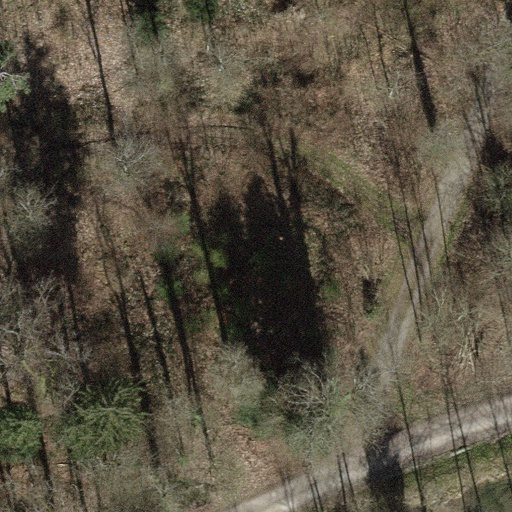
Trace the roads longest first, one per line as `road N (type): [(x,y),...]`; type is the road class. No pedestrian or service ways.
road 1 (track): [(263,511),(346,476),(511,9)]
road 2 (track): [(346,476),(511,417)]
